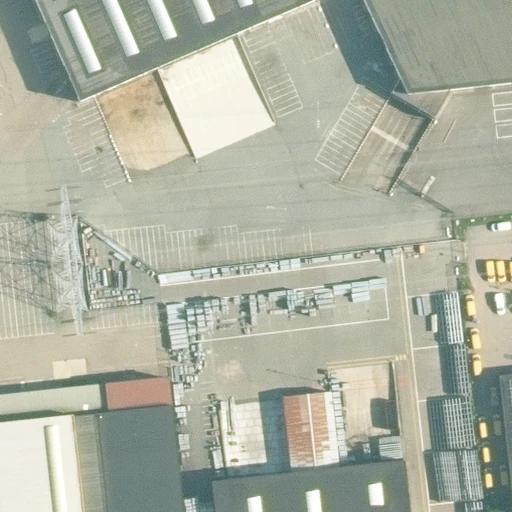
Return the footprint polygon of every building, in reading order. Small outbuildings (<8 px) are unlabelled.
[(511,0),(34,0),(79,102),(314,1),(313,0),(362,0),(399,79),(391,94),(433,118),(450,90),(511,83),(511,0)] [(425,376),(462,370),(459,347),(421,353),(425,376)] [(511,502),(511,375),(498,377),(511,502)] [(182,511),(168,376),(70,386),(83,511),(182,511)] [(0,393),(0,511),(83,511),(70,386),(0,393)] [(338,468),(331,392),(282,397),(290,474),(211,482),(214,511),(409,511),(404,461),(338,468)]
